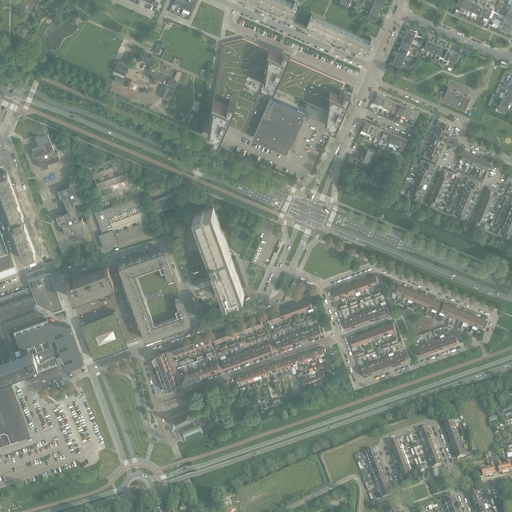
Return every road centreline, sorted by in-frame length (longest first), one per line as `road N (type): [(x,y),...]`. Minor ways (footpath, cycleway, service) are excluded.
road 1 (primary): [(511,356),(150,480)]
road 2 (primary): [(152,488),(506,367)]
road 3 (secondary): [(306,205),(23,86)]
road 4 (secondary): [(19,95),(301,215)]
road 5 (secondary): [(312,220),(511,300)]
road 6 (residential): [(495,315),(485,340),(363,384),(340,334)]
road 7 (secondary): [(511,289),(317,210)]
road 8 (residential): [(495,315),(376,267),(322,284)]
road 9 (residential): [(154,401),(324,341)]
road 10 (residential): [(511,159),(460,137),(460,118),(368,79)]
road 11 (unclassified): [(186,289),(163,244),(63,273),(48,264)]
road 12 (residential): [(373,67),(218,0)]
road 13 (unclassified): [(0,451),(41,436),(25,391),(95,365)]
road 14 (residential): [(382,444),(433,424),(466,511)]
